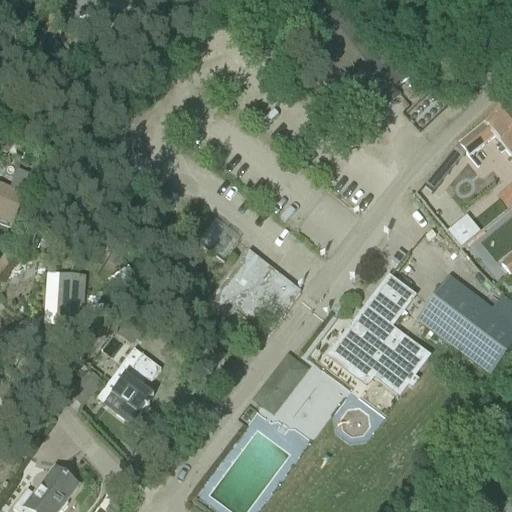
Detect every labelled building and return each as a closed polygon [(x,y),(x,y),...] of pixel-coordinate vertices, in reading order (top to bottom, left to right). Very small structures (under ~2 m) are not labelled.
[(100,14),(95,0),(75,0),(78,9),(73,10),(76,21),(100,14)] [(398,72),(342,0),(313,0),(293,15),(367,111),(406,82),(405,81),(410,78),(402,69),(398,72)] [(468,159),(474,154),(493,139),(511,161),(511,104),(458,147),(468,159)] [(30,179),(18,174),(13,184),(26,189),(30,179)] [(22,199),(0,189),(0,211),(4,213),(3,218),(12,222),(22,199)] [(465,219),(447,234),(459,250),(478,234),(465,219)] [(216,224),(200,246),(223,262),(239,240),(216,224)] [(28,227),(16,228),(16,238),(29,237),(28,227)] [(435,239),(431,234),(425,239),(429,243),(435,239)] [(247,256),(235,272),(205,311),(217,320),(228,306),(251,325),(262,312),(272,320),(291,297),(256,269),(259,265),(247,256)] [(511,258),(501,268),(510,279),(511,277),(511,258)] [(80,330),(83,281),(58,280),(57,296),(62,296),(61,315),(56,315),(55,328),(80,330)] [(415,323),(431,335),(489,379),(511,348),(511,307),(501,299),(490,313),(447,280),(415,323)] [(335,350),(351,362),(399,399),(406,389),(410,392),(415,385),(412,382),(427,361),(389,332),(413,301),(388,281),(335,350)] [(123,407),(115,418),(130,429),(152,400),(140,390),(145,383),(150,387),(160,373),(141,359),(125,380),(124,379),(110,397),(123,407)] [(286,360),(253,404),(264,412),(272,400),(281,407),(294,389),(286,383),(297,368),(286,360)] [(85,410),(101,383),(80,371),(65,398),(85,410)] [(0,437),(0,452),(15,455),(18,440),(0,437)] [(60,511),(78,488),(52,469),(31,497),(25,492),(10,511),(9,511),(60,511)] [(511,511),(511,503),(501,494),(485,511),(511,511)]
